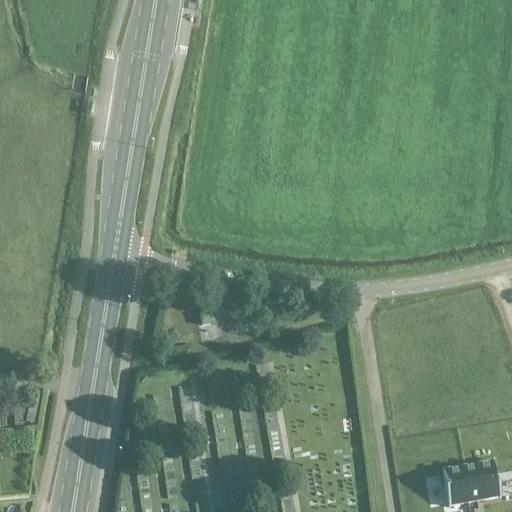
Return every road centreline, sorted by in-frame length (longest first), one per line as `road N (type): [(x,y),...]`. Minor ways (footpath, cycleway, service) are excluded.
road 1 (tertiary): [(112,267),(341,293),(511,267)]
road 2 (primary): [(112,267),(155,0)]
road 3 (primary): [(72,511),(112,267)]
